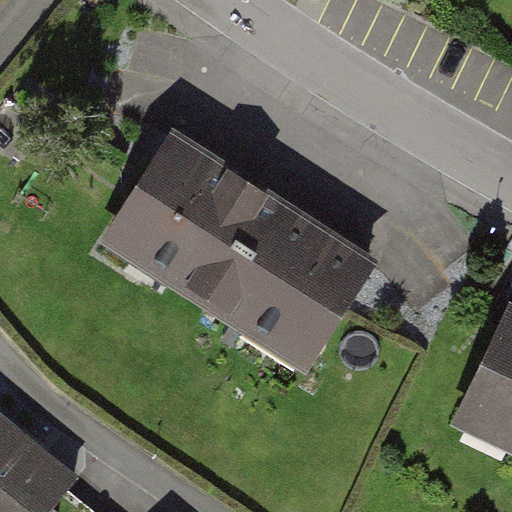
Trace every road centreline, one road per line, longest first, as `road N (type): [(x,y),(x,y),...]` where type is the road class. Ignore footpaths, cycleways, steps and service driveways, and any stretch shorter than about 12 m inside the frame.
road 1 (residential): [(231,0),(415,127),(511,177)]
road 2 (residential): [(0,351),(65,412),(207,511)]
